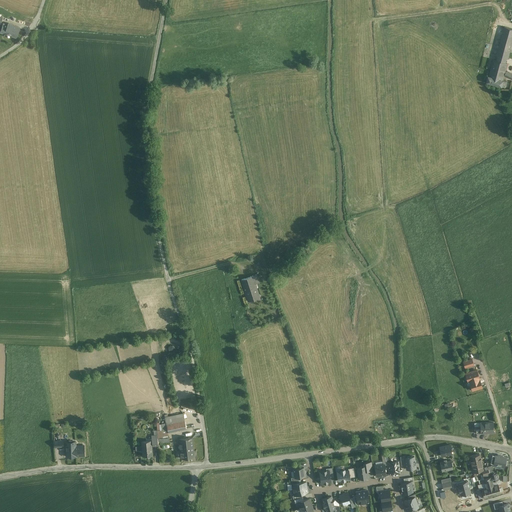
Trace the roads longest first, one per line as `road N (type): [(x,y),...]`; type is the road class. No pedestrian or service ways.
road 1 (residential): [(207,467),(199,389),(150,182),(145,110),(167,0)]
road 2 (residential): [(197,467),(0,478)]
